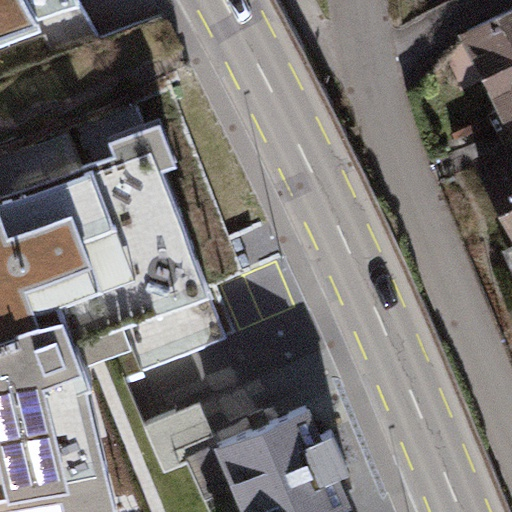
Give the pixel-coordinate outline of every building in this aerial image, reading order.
[(0,0),(0,65),(69,27),(53,0),(0,0)] [(511,22),(471,44),(511,118),(511,22)] [(168,159),(0,185),(0,507),(66,497),(68,511),(117,511),(101,402),(56,409),(50,368),(103,360),(92,289),(148,280),(141,236),(180,230),(168,159)] [(511,218),(511,159),(487,173),(511,218)] [(348,511),(314,416),(218,450),(239,511),(348,511)]
